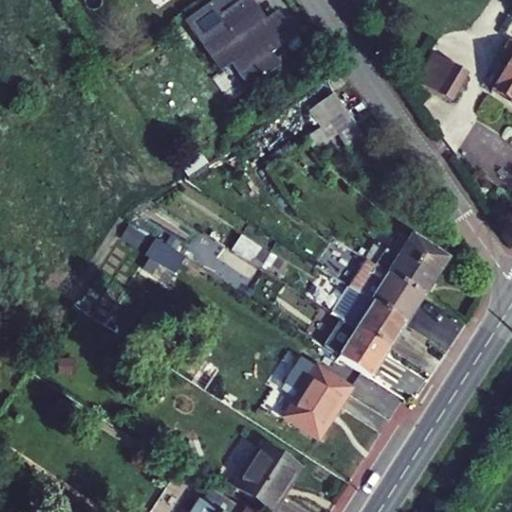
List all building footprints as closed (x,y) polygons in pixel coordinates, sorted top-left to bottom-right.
[(234,62),(252,87),(277,69),(268,56),(293,39),(275,14),(262,23),(246,0),(214,0),(210,3),(220,16),(229,28),(204,46),(222,71),(234,62)] [(508,63),(492,90),(511,102),(511,44),(508,42),(499,58),(508,63)] [(414,82),(449,103),(466,75),(431,54),(414,82)] [(320,129),(345,111),(333,94),(308,112),(320,129)] [(354,123),(345,111),(320,129),(328,140),(329,141),(337,135),(354,123)] [(362,135),(354,123),(337,135),(345,147),(362,135)] [(313,151),(328,140),(320,129),(305,140),(313,151)] [(446,260),(411,238),(397,260),(384,251),(374,266),(422,297),(446,260)] [(209,258),(222,267),(232,251),(219,243),(209,258)] [(173,276),(184,259),(159,244),(149,261),(151,262),(173,276)] [(370,263),(374,266),(384,251),(374,245),(365,260),(366,260),(370,263)] [(261,270),(273,256),(261,248),(251,264),(261,270)] [(222,267),(250,285),(261,270),(251,264),(232,251),(222,267)] [(276,280),(286,265),(273,256),(261,270),(276,280)] [(370,263),(366,260),(348,288),(352,290),(370,263)] [(167,285),(173,276),(151,262),(145,271),(167,285)] [(374,266),(370,263),(352,290),(404,324),(422,297),(374,266)] [(275,303),(286,286),(276,280),(261,270),(250,285),(251,286),(250,287),(275,303)] [(348,287),(330,315),(341,322),(387,351),(404,324),(352,290),(348,288),(348,287)] [(341,322),(323,348),(338,358),(337,359),(369,379),(387,351),(341,322)] [(282,419),(317,442),(350,390),(315,368),(315,369),(300,359),(283,386),(297,395),(294,401),(282,419)] [(297,395),(283,386),(279,392),(294,401),(297,395)] [(233,488),(269,511),(271,511),(298,471),(260,446),(233,488)] [(193,511),(242,511),(209,490),(200,503),(199,503),(193,511)]
